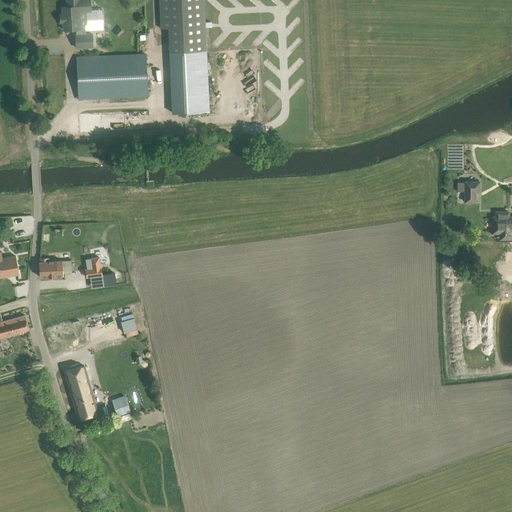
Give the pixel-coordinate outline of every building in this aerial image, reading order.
[(66,0),(67,6),(63,7),(63,15),(60,15),(60,22),(63,22),(64,30),(76,29),(76,34),(75,34),(75,35),(76,47),(92,46),(92,34),(85,34),(85,25),(80,26),(79,12),(91,11),(90,0),(66,0)] [(204,0),(159,0),(160,29),(168,28),(172,114),(210,112),(204,0)] [(77,57),(79,100),(81,100),(81,99),(148,96),(146,54),(77,57)] [(75,132),(100,131),(100,117),(74,118),(75,132)] [(479,182),(465,182),(465,202),(475,202),(475,192),(479,192),(479,182)] [(495,219),(495,231),(508,231),(508,237),(511,237),(511,219),(508,219),(508,212),(496,212),(496,219),(495,219)] [(56,243),(56,256),(76,255),(75,242),(56,243)] [(0,277),(19,274),(16,257),(2,259),(1,252),(0,252),(0,277)] [(102,275),(101,267),(100,267),(98,257),(91,258),(91,259),(86,260),(87,269),(85,269),(86,277),(90,277),(102,275)] [(39,258),(40,277),(62,275),(62,261),(48,262),(48,258),(39,258)] [(511,258),(498,258),(498,270),(511,270),(511,258)] [(116,285),(114,273),(102,275),(103,287),(116,285)] [(0,337),(29,329),(25,315),(2,321),(0,315),(0,314),(0,337)] [(91,328),(66,335),(71,352),(96,345),(91,328)] [(65,371),(79,420),(99,414),(85,365),(65,371)] [(112,402),(116,416),(131,411),(126,397),(112,402)]
